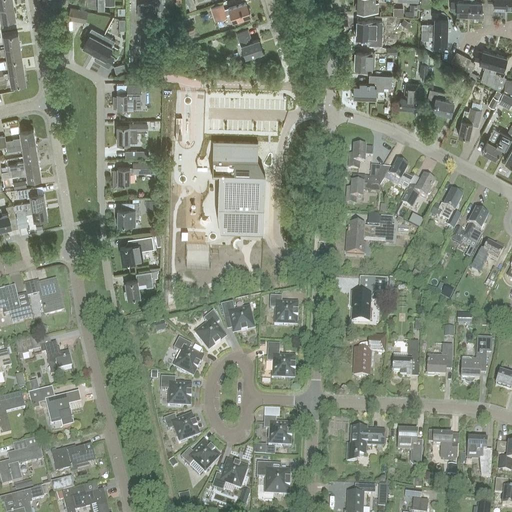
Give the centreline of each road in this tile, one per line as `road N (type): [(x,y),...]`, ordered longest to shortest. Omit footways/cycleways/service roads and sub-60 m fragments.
road 1 (unclassified): [(313,403),(328,113)]
road 2 (residential): [(129,511),(72,251)]
road 3 (residential): [(43,66),(67,62),(99,81),(103,248)]
road 4 (unclassified): [(511,195),(391,132),(328,113)]
road 5 (residential): [(511,419),(473,409),(313,403)]
road 6 (residential): [(245,399),(242,361),(219,368),(210,398),(217,431),(228,440),(243,436),(245,405)]
road 7 (residential): [(72,251),(49,101)]
